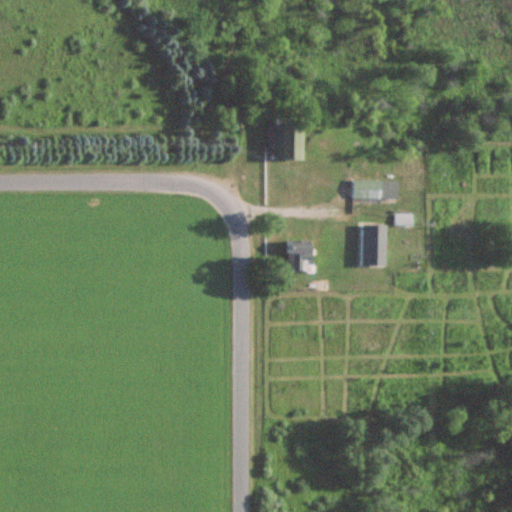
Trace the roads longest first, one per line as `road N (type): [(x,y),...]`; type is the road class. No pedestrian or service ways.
road 1 (residential): [(241,511),(241,238)]
road 2 (residential): [(0,184),(212,190),(226,201),(241,238)]
